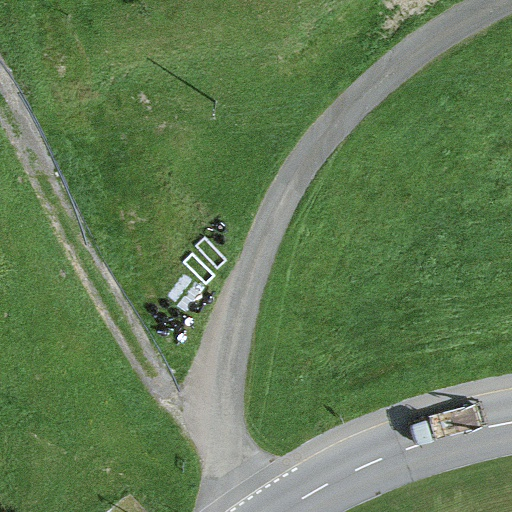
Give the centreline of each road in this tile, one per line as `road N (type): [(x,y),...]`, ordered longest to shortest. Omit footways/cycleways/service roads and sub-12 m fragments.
road 1 (residential): [(258,511),(224,450),(218,393),(239,308),(294,178),(363,94),(414,51),(500,0)]
road 2 (track): [(0,96),(156,380),(218,422)]
road 3 (tertiary): [(511,423),(383,457),(277,511)]
